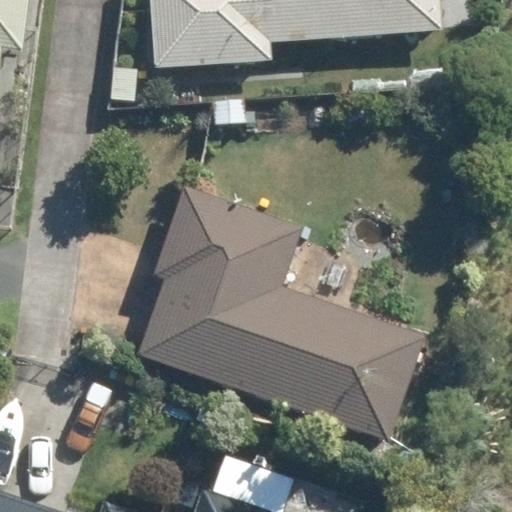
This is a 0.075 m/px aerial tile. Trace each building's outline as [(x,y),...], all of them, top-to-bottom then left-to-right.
[(0,0),(0,158),(11,49),(35,53),(40,0),(0,0)] [(156,0),(161,73),(278,64),(277,47),(451,35),(447,0),(156,0)] [(112,67),(110,102),(134,104),(136,68),(112,67)] [(242,101),(210,103),(212,124),(244,120),(242,101)] [(292,293),(312,234),(199,196),(168,284),(179,288),(154,362),(402,446),(438,343),(292,293)] [(40,511),(0,497),(0,511),(266,511),(208,491),(199,511),(123,511),(108,507),(106,511),(40,511)]
